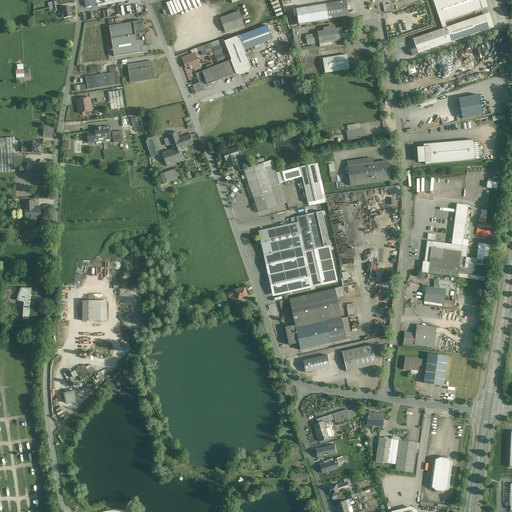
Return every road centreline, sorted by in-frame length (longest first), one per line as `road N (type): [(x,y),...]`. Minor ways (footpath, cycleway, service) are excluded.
road 1 (residential): [(79,0),(57,169),(45,374),(61,511)]
road 2 (residential): [(147,0),(281,361),(306,386)]
road 3 (unclassified): [(391,70),(408,204),(386,396)]
road 4 (secondary): [(485,410),(511,260)]
road 5 (residential): [(306,386),(297,408),(328,511)]
